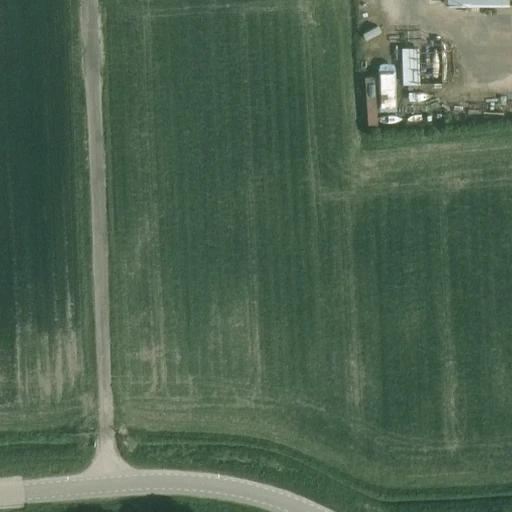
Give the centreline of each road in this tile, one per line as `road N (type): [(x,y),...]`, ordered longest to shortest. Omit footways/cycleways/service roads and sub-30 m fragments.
road 1 (unclassified): [(108,485),(91,0)]
road 2 (tertiary): [(306,511),(261,494),(188,482),(108,485)]
